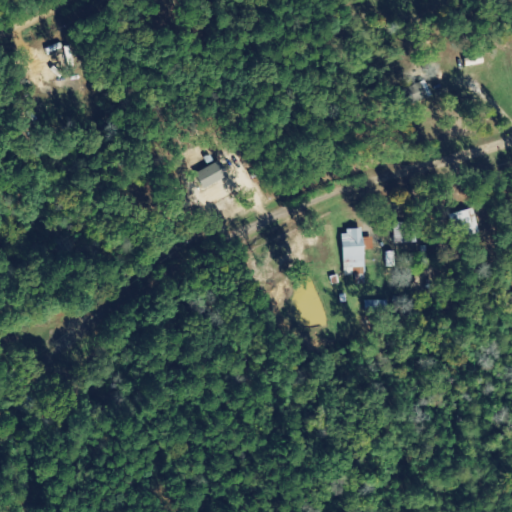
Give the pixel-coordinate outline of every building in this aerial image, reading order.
[(407,107),(434,97),(428,82),(401,91),(407,107)] [(230,179),(225,163),(198,172),(204,188),(230,179)] [(480,234),(474,209),(451,215),(457,239),(480,234)] [(344,276),(366,275),(365,251),(374,250),(373,238),(363,238),(362,231),(342,232),(344,276)] [(388,301),(366,301),(366,314),(388,314),(388,301)] [(27,389),(33,372),(12,365),(7,382),(27,389)] [(22,409),(38,414),(43,400),(26,394),(22,409)]
